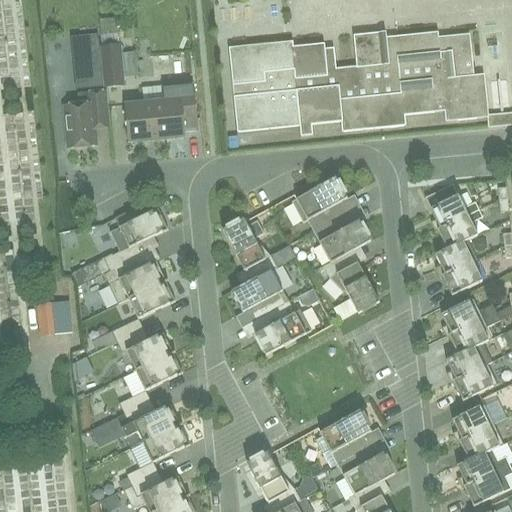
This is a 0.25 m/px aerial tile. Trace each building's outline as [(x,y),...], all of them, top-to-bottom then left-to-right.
[(293,43),(229,49),(232,84),(244,83),(245,95),(233,96),(237,133),(301,127),(302,137),(312,136),(314,136),(313,126),(343,123),(344,133),(407,127),(406,116),(446,112),(447,122),(487,118),(489,118),(489,116),(485,76),(474,77),(469,35),(446,38),(447,42),(440,43),(439,33),(394,38),(395,45),(388,46),(387,33),(355,36),(358,68),(337,70),(328,70),(326,45),(303,47),(294,48),(293,43)] [(101,48),(105,88),(123,86),(119,46),(101,48)] [(163,102),(153,103),(157,141),(185,138),(184,133),(198,132),(195,112),(193,86),(193,85),(162,88),(163,102)] [(78,106),(63,107),(67,149),(97,146),(95,131),(109,130),(105,92),(77,94),(78,106)] [(157,141),(153,103),(125,106),(129,143),(157,141)] [(335,207),(347,200),(335,179),(291,203),(303,224),(307,222),(313,233),(353,211),(341,217),(335,207)] [(443,204),(430,210),(435,221),(430,223),(435,233),(478,211),(475,204),(464,210),(458,197),(457,197),(452,186),(437,193),(443,204)] [(497,189),(500,214),(508,213),(506,188),(497,189)] [(154,238),(168,231),(158,210),(140,219),(120,228),(119,229),(110,233),(119,252),(124,249),(126,251),(129,250),(152,239),(154,238)] [(323,268),(323,269),(350,254),(370,243),(353,211),(313,233),(314,233),(319,244),(330,264),(323,268)] [(435,257),(467,242),(477,237),(471,224),(482,219),(478,211),(435,233),(435,234),(438,232),(446,250),(435,256),(435,257)] [(247,228),(243,221),(222,232),(244,272),(246,271),(252,282),(276,268),(270,258),(258,244),(256,244),(254,240),(263,235),(257,223),(247,228)] [(502,235),(505,259),(511,258),(511,244),(511,234),(502,235)] [(476,260),(467,242),(435,257),(440,267),(435,269),(440,278),(476,260)] [(288,247),(270,258),(276,268),(277,269),(295,259),(288,247)] [(109,273),(131,262),(126,251),(124,249),(119,252),(103,260),(109,273)] [(345,292),(358,315),(379,304),(357,264),(355,265),(350,254),(323,269),(329,279),(343,293),(345,292)] [(442,278),(452,297),(482,283),(472,263),(477,261),(476,260),(440,278),(440,279),(442,278)] [(131,262),(109,273),(103,276),(118,306),(165,283),(156,263),(136,272),(131,262)] [(254,308),(260,319),(284,305),(278,295),(282,292),(271,272),(277,269),(276,268),(252,282),(231,293),(242,314),(254,308)] [(165,283),(118,306),(128,325),(133,323),(138,320),(138,321),(139,320),(175,303),(165,283)] [(54,304),(53,297),(37,299),(38,306),(37,306),(41,337),(73,333),(69,302),(54,304)] [(479,312),(473,300),(441,316),(446,326),(441,329),(446,338),(503,310),(501,306),(494,309),(492,305),(479,312)] [(260,319),(266,330),(254,336),(266,357),(311,332),(300,311),(295,314),(288,303),(284,305),(260,319)] [(446,363),(483,345),(492,340),(487,328),(500,322),(498,318),(505,315),(503,310),(446,338),(446,339),(449,338),(457,356),(446,361),(446,363)] [(128,325),(111,333),(117,344),(138,333),(133,323),(128,325)] [(173,354),(163,334),(143,344),(138,333),(117,344),(122,355),(126,353),(135,372),(173,354)] [(446,374),(450,384),(487,366),(487,365),(491,363),(483,345),(446,363),(451,372),(446,374)] [(173,354),(135,372),(145,392),(182,374),(173,354)] [(463,403),(497,386),(487,366),(450,384),(451,385),(453,384),(463,403)] [(124,416),(145,405),(140,394),(119,405),(124,416)] [(180,426),(170,406),(150,416),(145,405),(124,416),(116,419),(131,450),(143,444),(180,426)] [(493,426),(484,406),(452,421),(457,432),(452,434),(457,443),(493,426)] [(321,437),(315,441),(323,455),(329,452),(337,466),(365,451),(365,450),(359,440),(371,433),(359,412),(319,434),(321,437)] [(180,426),(143,444),(152,464),(190,446),(180,426)] [(457,445),(460,443),(468,461),(469,462),(491,451),(503,446),(493,426),(457,443),(457,445)] [(349,501),(366,491),(394,476),(377,444),(365,450),(365,451),(337,466),(353,497),(349,500),(349,501)] [(457,480),(461,489),(509,466),(505,458),(496,462),(491,451),(469,462),(468,461),(457,467),(462,478),(457,480)] [(295,491),(282,476),(280,477),(267,454),(246,465),(268,505),(277,500),(283,511),(300,501),(295,491)] [(128,479),(119,483),(123,491),(153,476),(148,466),(147,465),(126,476),(128,479)] [(461,489),(462,490),(464,489),(473,508),(510,490),(504,478),(511,474),(511,472),(509,466),(461,489)] [(131,507),(136,509),(145,505),(148,511),(157,511),(187,498),(178,478),(158,487),(153,476),(123,491),(131,507)] [(389,511),(381,497),(372,502),(366,491),(349,501),(355,511),(389,511)] [(194,511),(187,498),(157,511),(194,511)] [(311,511),(305,500),(301,502),(300,501),(283,511),(280,511),(311,511)]
